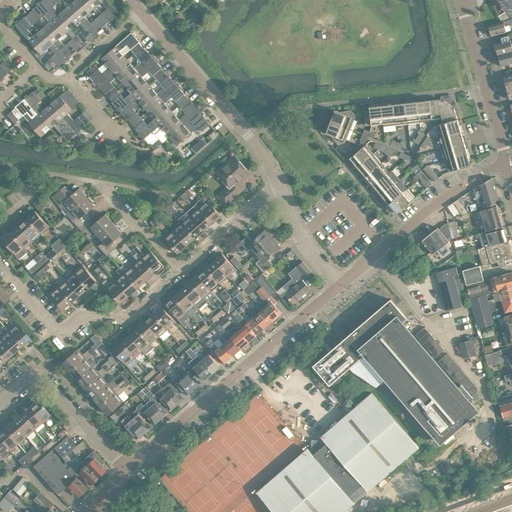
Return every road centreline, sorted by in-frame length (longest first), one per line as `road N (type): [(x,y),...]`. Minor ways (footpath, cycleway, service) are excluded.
road 1 (residential): [(124,467),(338,284)]
road 2 (residential): [(0,263),(62,336),(80,319),(120,326),(177,270)]
road 3 (residential): [(279,187),(252,141),(138,11)]
road 4 (residential): [(511,181),(460,0)]
road 5 (residential): [(124,467),(39,371),(0,408)]
road 6 (residential): [(338,284),(465,184)]
road 7 (residential): [(177,270),(279,187)]
